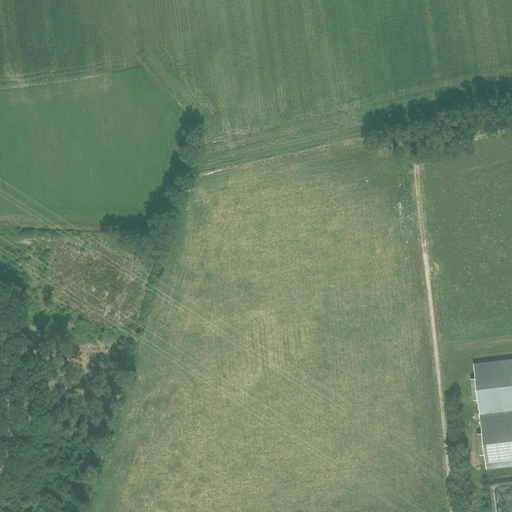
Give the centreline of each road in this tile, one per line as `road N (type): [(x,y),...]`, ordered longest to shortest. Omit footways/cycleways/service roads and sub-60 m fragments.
road 1 (track): [(447,511),(412,165),(427,149),(511,130)]
road 2 (track): [(0,320),(10,414),(0,467)]
